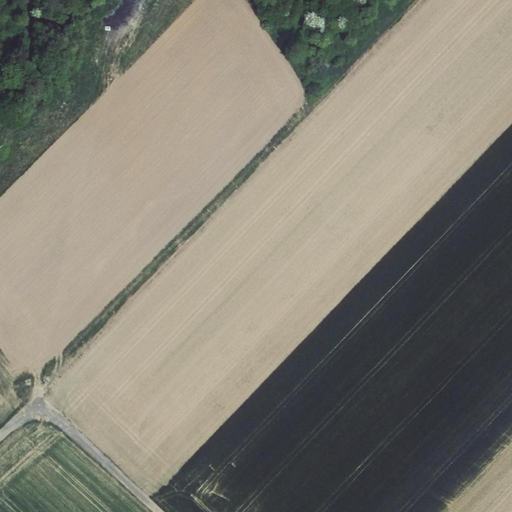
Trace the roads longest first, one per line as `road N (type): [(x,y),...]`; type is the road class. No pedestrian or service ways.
road 1 (track): [(0,435),(420,0)]
road 2 (track): [(159,511),(37,400)]
